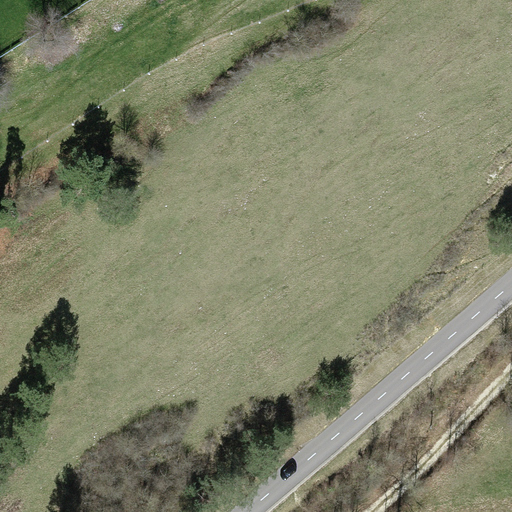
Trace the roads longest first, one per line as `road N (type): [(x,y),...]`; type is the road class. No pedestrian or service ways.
road 1 (tertiary): [(247,511),(511,283)]
road 2 (track): [(377,511),(511,376)]
